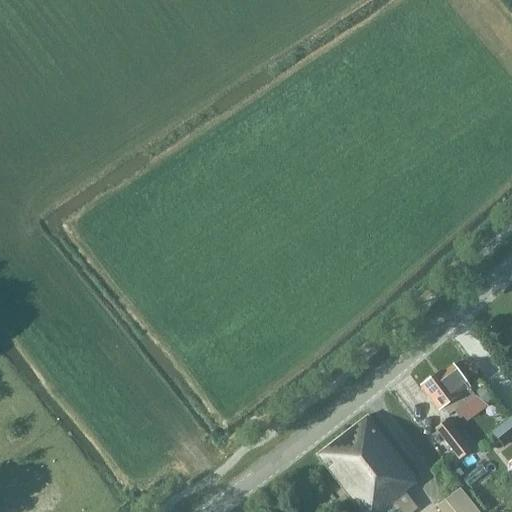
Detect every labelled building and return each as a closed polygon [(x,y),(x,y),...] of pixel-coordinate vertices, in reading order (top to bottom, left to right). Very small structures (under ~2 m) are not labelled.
[(474,397),(469,389),(470,388),(453,365),(442,373),(441,372),(420,387),(439,412),(443,409),(448,416),(474,397)] [(481,388),(474,396),(486,405),(492,397),(481,388)] [(368,416),(317,456),(359,511),(383,511),(406,494),(405,493),(404,491),(418,480),(368,416)] [(503,448),(511,440),(511,417),(491,433),(503,448)] [(459,461),(471,452),(448,420),(435,430),(459,461)] [(458,469),(452,474),(457,480),(463,475),(458,469)] [(438,507),(441,511),(478,511),(461,489),(444,501),(438,507)]
